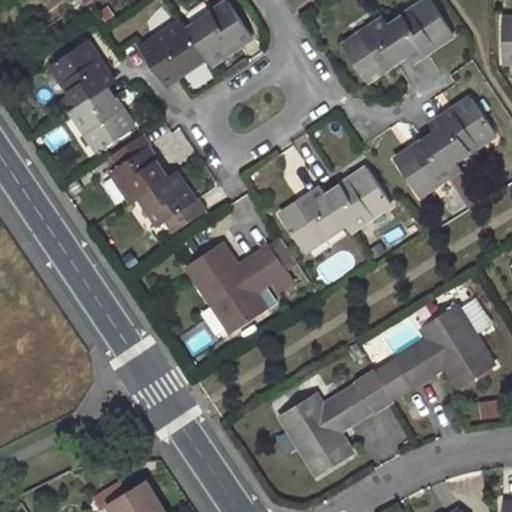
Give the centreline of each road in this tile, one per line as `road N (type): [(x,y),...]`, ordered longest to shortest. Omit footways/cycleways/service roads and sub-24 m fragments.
road 1 (tertiary): [(242,511),(0,152)]
road 2 (residential): [(294,86),(295,111),(241,146),(225,143),(214,124),(217,107),(272,73)]
road 3 (residential): [(339,511),(448,456),(511,445)]
